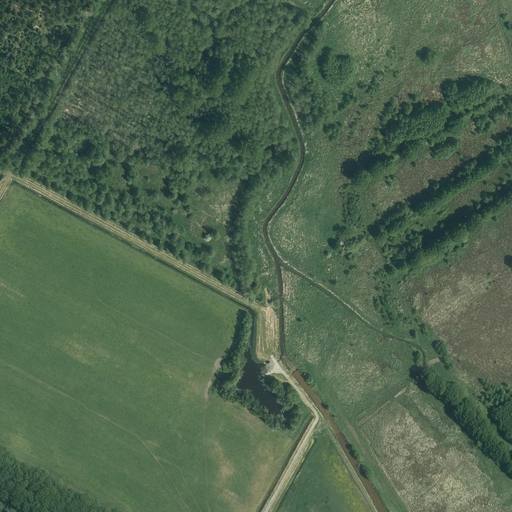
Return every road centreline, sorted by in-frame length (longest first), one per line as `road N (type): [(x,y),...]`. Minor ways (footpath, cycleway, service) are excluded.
road 1 (track): [(266,511),(317,417),(264,345),(257,308),(9,173)]
road 2 (track): [(9,173),(107,0)]
